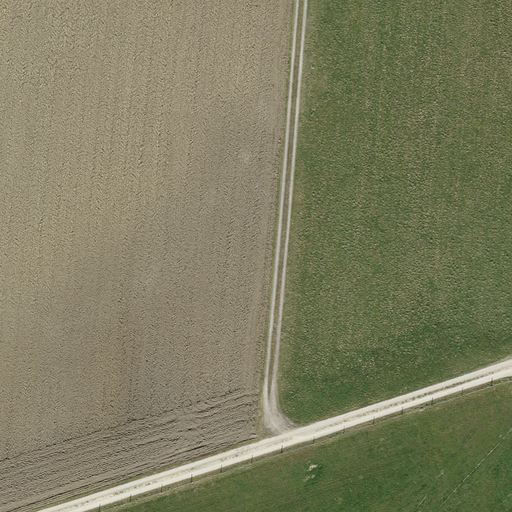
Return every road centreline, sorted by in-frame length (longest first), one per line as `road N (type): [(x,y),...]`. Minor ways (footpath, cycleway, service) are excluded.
road 1 (track): [(71,511),(511,370)]
road 2 (track): [(268,447),(302,0)]
